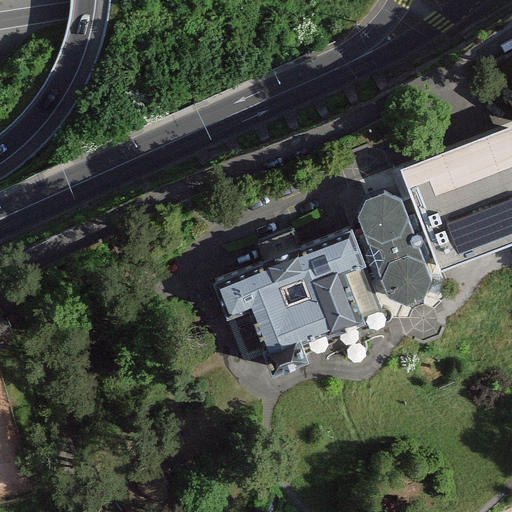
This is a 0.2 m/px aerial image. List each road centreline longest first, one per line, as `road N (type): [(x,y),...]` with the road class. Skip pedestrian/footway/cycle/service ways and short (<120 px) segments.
road 1 (residential): [(0,278),(181,190),(334,132),(511,38)]
road 2 (primary): [(0,218),(352,64)]
road 3 (motorway): [(0,155),(60,90),(88,0)]
road 4 (primary): [(352,64),(446,27),(478,0)]
